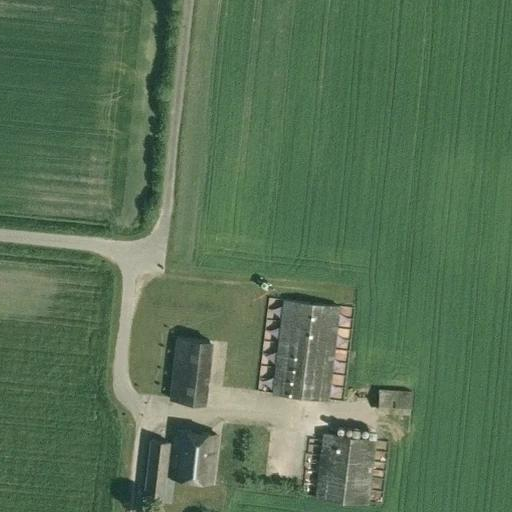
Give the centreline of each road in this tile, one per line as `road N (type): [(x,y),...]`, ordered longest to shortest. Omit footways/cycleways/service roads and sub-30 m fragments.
road 1 (unclassified): [(0,237),(140,252),(148,246),(164,218),(189,0)]
road 2 (track): [(133,511),(144,414),(123,390),(133,251)]
